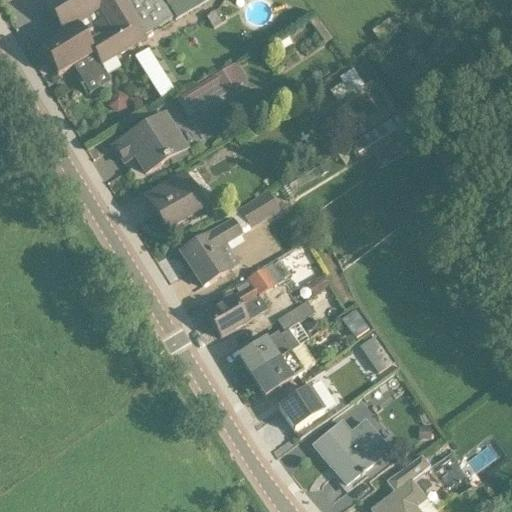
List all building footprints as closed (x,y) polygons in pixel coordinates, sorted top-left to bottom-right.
[(59,42),(40,53),(56,80),(72,70),(89,97),(109,84),(100,69),(146,40),(145,38),(173,20),(167,11),(184,0),(58,0),(44,9),(61,36),(57,38),(59,42)] [(225,24),(218,12),(205,20),(212,31),(225,24)] [(393,32),(386,23),(370,34),(377,43),(393,32)] [(163,103),(177,94),(151,52),(137,61),(163,103)] [(224,98),(246,83),(236,65),(175,100),(181,110),(217,88),(224,98)] [(356,90),(363,86),(353,70),(336,80),(339,85),(329,91),(336,102),(356,89),(356,90)] [(118,95),(109,100),(109,109),(117,115),(125,110),(126,100),(118,95)] [(355,119),(347,106),(336,113),(355,142),(371,131),(372,132),(395,118),(389,107),(367,122),(362,115),(355,119)] [(373,161),(408,141),(404,134),(411,130),(403,116),(351,147),(360,161),(370,155),(373,161)] [(145,178),(185,152),(164,119),(113,150),(124,167),(134,160),(145,178)] [(291,196),(341,165),(336,157),(286,188),(291,196)] [(167,235),(203,211),(182,178),(145,201),(167,235)] [(268,194),(238,212),(250,231),(279,214),(277,210),(271,198),(268,194)] [(222,249),(239,239),(232,224),(180,255),(201,290),(228,273),(221,262),(228,258),(222,249)] [(220,342),(267,314),(258,299),(292,279),(281,262),(247,283),(251,290),(235,300),(218,310),(219,312),(206,320),(220,342)] [(314,295),(328,286),(321,276),(308,285),(314,295)] [(251,381),(298,348),(288,334),(314,316),(306,304),(276,324),(284,336),(280,339),(278,336),(238,361),(251,381)] [(392,368),(373,341),(358,351),(377,378),(392,368)] [(298,348),(251,381),(264,402),(304,375),(291,355),(299,350),(298,348)] [(293,436),(322,418),(306,393),(278,412),(293,436)] [(346,490),(374,466),(340,428),(313,451),(346,490)] [(429,441),(429,429),(419,429),(419,441),(429,441)] [(431,511),(412,485),(429,471),(420,461),(386,486),(393,497),(373,511),(431,511)]
